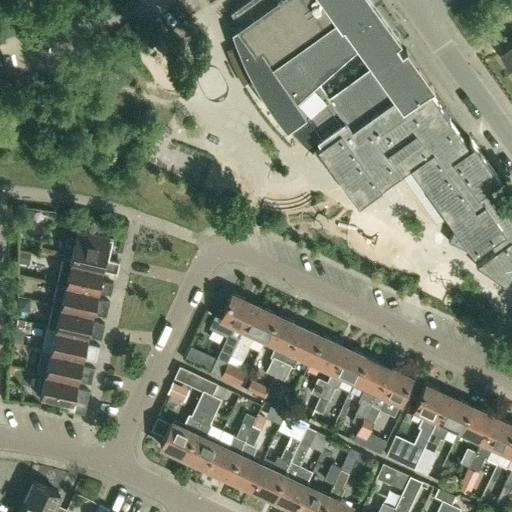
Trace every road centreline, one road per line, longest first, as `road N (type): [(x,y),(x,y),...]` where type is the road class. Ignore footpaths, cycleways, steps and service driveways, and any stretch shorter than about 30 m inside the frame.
road 1 (residential): [(511,381),(221,250),(197,272),(111,467)]
road 2 (residential): [(511,144),(419,13)]
